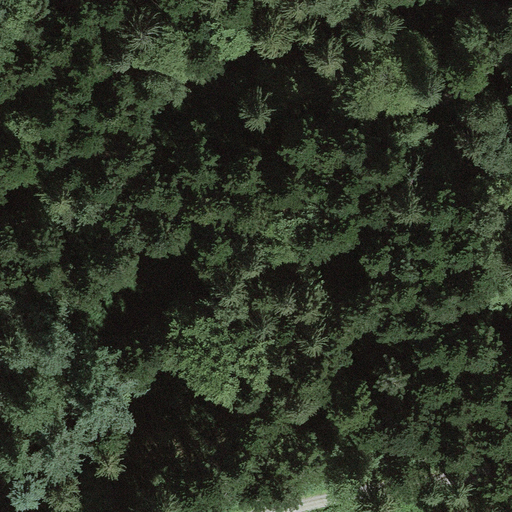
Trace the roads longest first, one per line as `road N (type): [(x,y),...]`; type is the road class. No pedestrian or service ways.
road 1 (track): [(511,123),(460,101),(361,83),(337,66),(292,0)]
road 2 (track): [(511,470),(277,511)]
